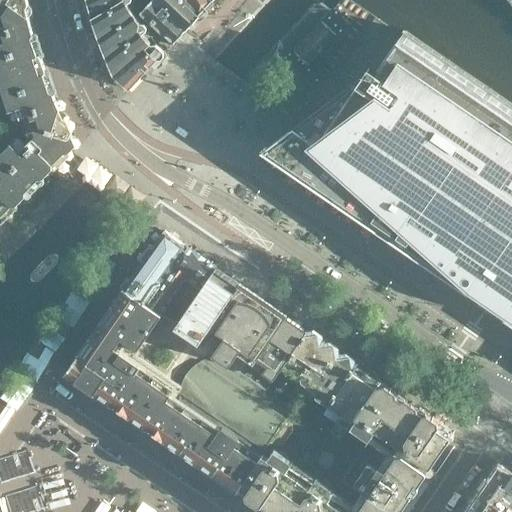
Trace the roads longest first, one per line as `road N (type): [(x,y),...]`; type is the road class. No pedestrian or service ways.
road 1 (unclassified): [(511,391),(161,170),(105,114),(78,61),(61,0)]
road 2 (residential): [(431,511),(511,396)]
